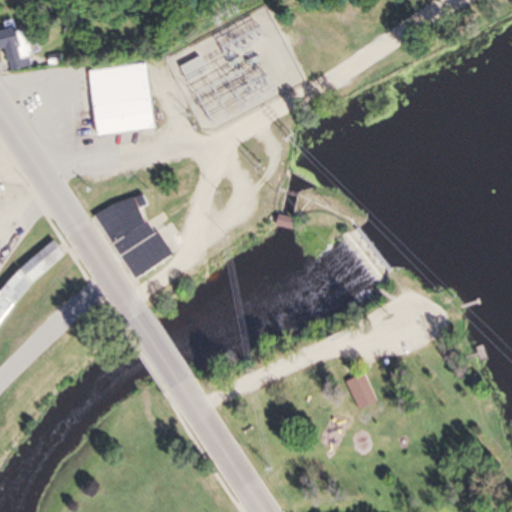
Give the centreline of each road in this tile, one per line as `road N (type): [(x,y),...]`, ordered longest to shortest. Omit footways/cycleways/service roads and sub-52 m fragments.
road 1 (tertiary): [(139,316),(0,98)]
road 2 (tertiary): [(265,511),(182,383)]
